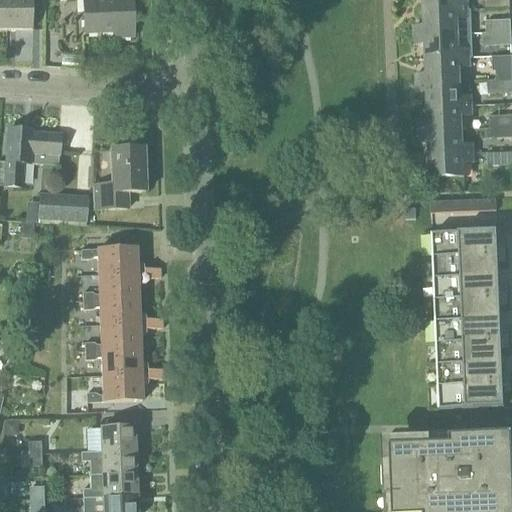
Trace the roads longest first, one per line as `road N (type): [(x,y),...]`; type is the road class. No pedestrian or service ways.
road 1 (residential): [(213,511),(196,96)]
road 2 (residential): [(196,96),(0,84)]
